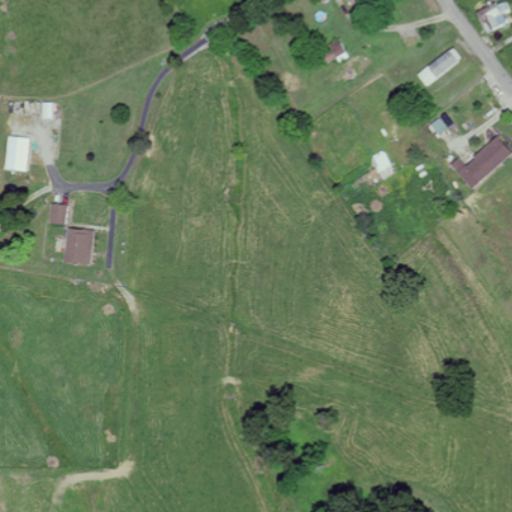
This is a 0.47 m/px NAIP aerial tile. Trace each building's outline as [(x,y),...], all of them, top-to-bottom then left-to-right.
[(372,7),(368,0),(354,0),(360,12),(372,7)] [(511,2),(511,0),(509,0),(481,11),(490,33),(508,27),(503,15),(511,11),(511,2)] [(331,46),(334,51),(328,55),(335,67),(354,55),(342,38),(331,46)] [(462,157),(454,165),(478,190),(511,155),(511,144),(502,135),(471,166),(462,157)] [(35,170),(36,137),(14,136),(13,169),(35,170)] [(387,179),(400,171),(388,151),(375,159),(387,179)] [(72,223),(73,204),(56,203),(55,222),(72,223)] [(103,230),(75,227),(71,260),(99,263),(103,230)]
